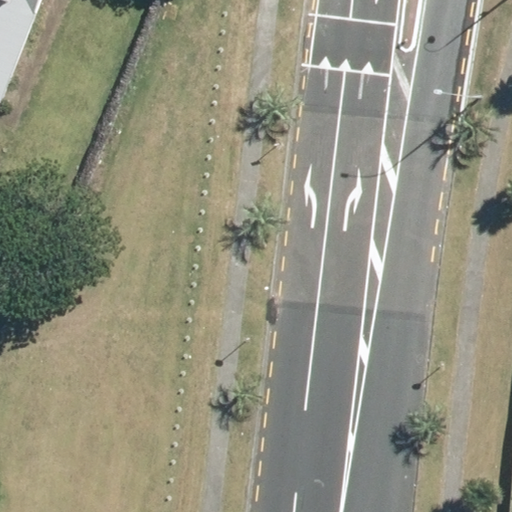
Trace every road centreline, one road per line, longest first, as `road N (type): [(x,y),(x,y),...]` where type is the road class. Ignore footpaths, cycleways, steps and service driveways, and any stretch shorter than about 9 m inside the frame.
road 1 (residential): [(448,0),(421,188),(358,380)]
road 2 (residential): [(358,380),(343,187),(357,0)]
road 3 (residential): [(339,511),(358,380)]
